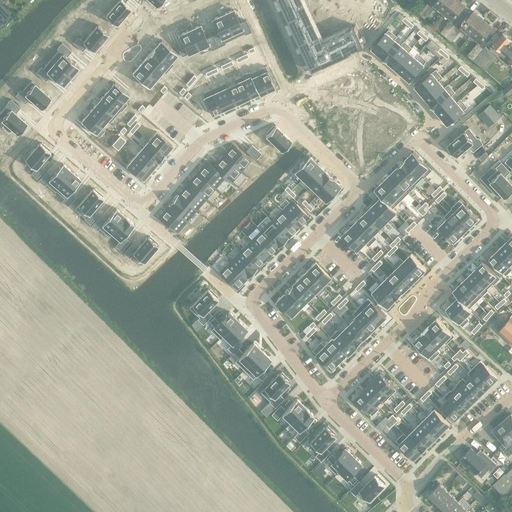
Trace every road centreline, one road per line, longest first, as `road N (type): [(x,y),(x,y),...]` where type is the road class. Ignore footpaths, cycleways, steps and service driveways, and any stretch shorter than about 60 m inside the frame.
road 1 (residential): [(139,207),(54,126),(139,30),(208,0)]
road 2 (residential): [(325,404),(496,220)]
road 3 (residential): [(415,136),(433,119),(365,51),(275,106)]
road 4 (residential): [(275,106),(201,140),(139,207)]
road 5 (residential): [(251,301),(362,189)]
road 6 (residential): [(325,404),(251,301)]
road 7 (residential): [(362,189),(275,106)]
